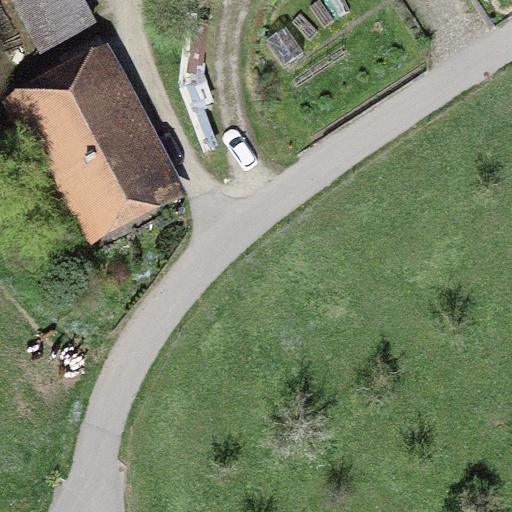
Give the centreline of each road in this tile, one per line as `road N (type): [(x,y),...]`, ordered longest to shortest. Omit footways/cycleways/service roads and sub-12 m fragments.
road 1 (unclassified): [(511,43),(239,213),(201,255),(129,374),(94,485)]
road 2 (track): [(126,0),(138,66),(239,213)]
road 3 (track): [(263,195),(213,78),(229,0)]
